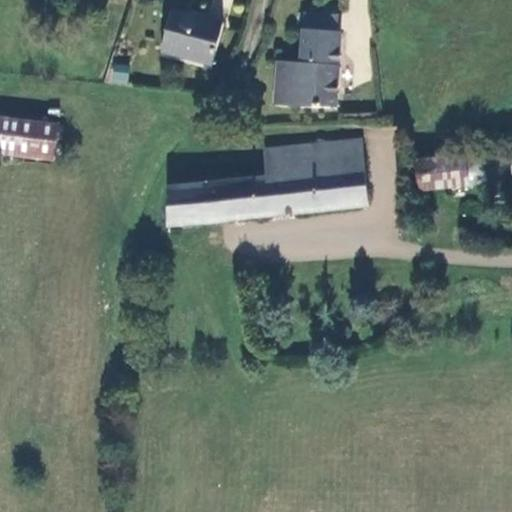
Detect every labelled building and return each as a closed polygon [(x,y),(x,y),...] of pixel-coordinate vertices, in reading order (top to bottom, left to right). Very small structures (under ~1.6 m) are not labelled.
[(215,68),(223,29),(167,17),(158,57),(215,68)] [(276,102),(338,106),(343,27),(304,25),(301,72),(279,71),(276,102)] [(110,64),(109,82),(127,83),(128,65),(110,64)] [(4,125),(0,154),(0,159),(59,168),(64,131),(4,125)] [(259,184),(152,194),(156,230),(362,209),(355,146),(256,156),(259,184)] [(483,186),(481,154),(418,160),(420,191),(483,186)]
